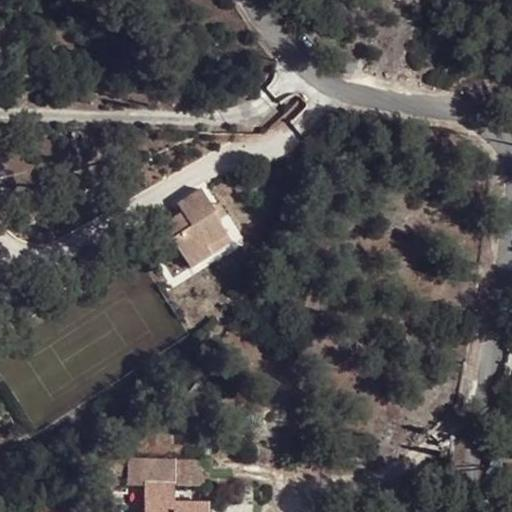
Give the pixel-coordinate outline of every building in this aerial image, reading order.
[(357,65),(343,59),(339,68),(353,74),(357,65)] [(210,208),(212,207),(200,188),(177,204),(182,212),(146,237),(159,257),(176,247),(190,267),(211,254),(207,247),(227,234),(217,220),(210,208)] [(219,203),(212,207),(210,208),(217,220),(226,214),(219,203)] [(231,241),(227,234),(207,247),(211,254),(231,241)] [(200,380),(187,397),(200,406),(211,388),(200,380)] [(207,460),(128,458),(127,485),(144,486),(145,483),(174,484),(174,486),(207,486),(207,460)] [(145,483),(144,486),(143,511),(207,511),(207,503),(173,503),(174,486),(174,484),(145,483)]
